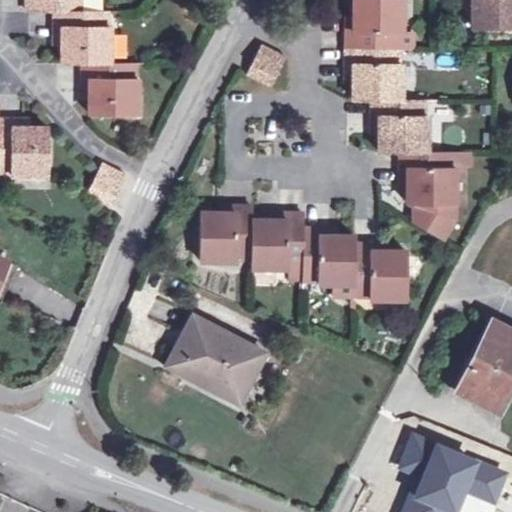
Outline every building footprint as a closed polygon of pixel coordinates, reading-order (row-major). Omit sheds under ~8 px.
[(26,0),(26,12),(54,12),(73,12),(73,0),(26,0)] [(346,34),(346,48),(392,49),(393,35),(401,35),(400,0),(353,0),(353,16),(353,34),(346,34)] [(511,0),(473,0),(474,29),(511,29),(511,0)] [(54,12),(54,27),(61,27),(61,44),(61,63),(81,64),(108,64),(108,27),(101,26),(101,12),(73,12),(54,12)] [(259,46),(255,55),(279,69),(284,59),(259,46)] [(346,48),(346,63),(353,64),(353,82),(353,100),(372,100),(400,101),(400,64),(392,64),(392,49),(346,48)] [(279,69),(255,55),(248,67),(273,80),(279,69)] [(81,64),(81,79),(88,79),(88,97),(88,116),(134,116),(135,80),(128,80),(127,64),(108,64),(81,64)] [(269,89),(273,80),(248,67),(243,76),(269,89)] [(372,100),(372,117),(379,117),(379,135),(379,153),(399,153),(426,154),(426,117),(419,117),(420,101),(400,101),(372,100)] [(10,120),(0,119),(0,167),(10,168),(9,174),(45,174),(45,128),(10,127),(10,120)] [(399,153),(399,168),(407,168),(407,188),(406,206),(453,206),(454,169),(447,169),(447,154),(426,154),(399,153)] [(101,164),(97,174),(120,184),(125,175),(101,164)] [(407,188),(407,168),(399,168),(399,188),(407,188)] [(120,184),(97,174),(90,187),(113,198),(120,184)] [(110,207),(113,198),(90,187),(86,195),(110,207)] [(249,207),(235,207),(235,215),(215,214),(196,214),(196,263),(234,263),(235,257),(249,256),(249,223),(249,207)] [(301,215),(287,215),(287,224),(268,223),(249,223),(249,256),(248,269),(286,269),(286,263),(301,261),(301,230),(301,215)] [(268,223),(287,224),(287,215),(268,215),(268,223)] [(329,285),(352,285),(352,244),(352,237),(335,238),(316,238),(315,230),(301,230),(301,261),(300,278),(316,278),(315,285),(329,285)] [(335,231),(315,230),(316,238),(335,238),(335,231)] [(352,285),(352,293),(368,293),(367,300),(404,300),(405,253),(385,253),(368,253),(368,245),(352,244),(352,285)] [(385,245),(368,245),(368,253),(385,253),(385,245)] [(511,284),(511,254),(500,279),(511,284)] [(352,293),(352,285),(329,285),(329,299),(352,300),(352,293)] [(164,366),(180,374),(183,367),(238,395),(252,369),(256,372),(265,355),(191,315),(164,366)] [(476,392),(473,398),(496,410),(511,378),(511,333),(488,322),(458,383),(476,392)] [(183,367),(180,374),(239,405),(256,372),(252,369),(238,395),(183,367)] [(476,392),(458,383),(455,390),(473,398),(476,392)]
